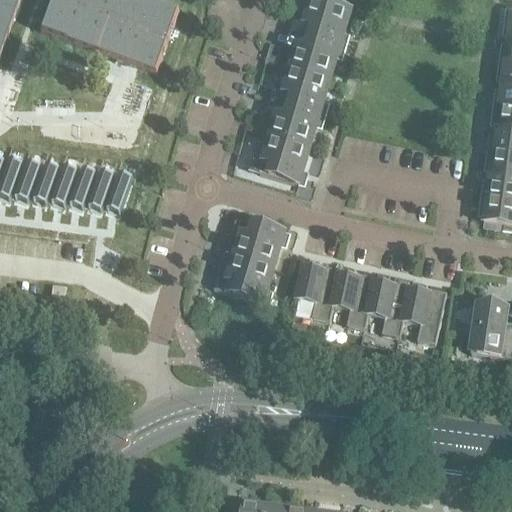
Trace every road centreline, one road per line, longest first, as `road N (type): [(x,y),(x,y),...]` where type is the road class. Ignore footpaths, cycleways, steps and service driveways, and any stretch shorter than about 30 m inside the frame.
road 1 (residential): [(511,257),(310,220),(205,190)]
road 2 (tertiary): [(61,511),(169,431),(337,416)]
road 3 (residential): [(205,190),(264,0)]
road 4 (residential): [(0,267),(87,275),(166,319)]
road 5 (tertiary): [(337,416),(262,398),(166,404)]
road 6 (residential): [(155,361),(89,383),(0,372)]
road 7 (tertiary): [(166,404),(111,435),(56,511)]
road 8 (residential): [(448,510),(313,489)]
road 9 (residential): [(166,319),(205,190)]
road 10 (tertiary): [(459,430),(337,416)]
